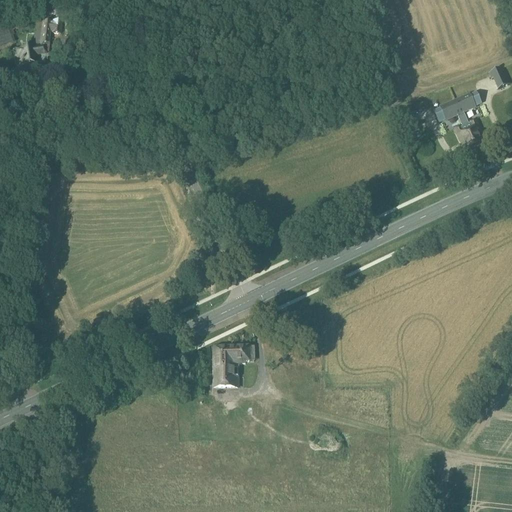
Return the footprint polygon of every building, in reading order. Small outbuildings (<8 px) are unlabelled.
[(70,1),(60,4),(64,14),(74,10),(70,1)] [(52,23),(42,22),(40,43),(49,45),(51,33),(61,34),(62,22),(52,21),(52,23)] [(0,29),(0,40),(10,37),(6,27),(5,27),(0,29)] [(46,54),(45,47),(17,50),(17,59),(21,58),(22,66),(35,64),(34,56),(46,54)] [(502,69),(489,74),(492,80),(493,79),(498,90),(509,85),(502,69)] [(456,103),(475,147),(485,143),(476,121),(470,124),(469,125),(469,124),(468,123),(464,113),(476,108),(475,107),(481,104),(477,95),(471,97),(470,96),(456,103)] [(442,110),(436,113),(440,122),(446,119),(447,121),(458,116),(462,125),(463,127),(462,128),(462,127),(455,130),(465,152),(475,147),(456,103),(441,109),(442,110)] [(398,115),(406,131),(417,126),(412,116),(414,115),(411,109),(398,115)] [(238,389),(238,365),(245,365),(245,363),(254,362),(254,349),(234,349),(214,350),(214,389),(238,389)]
